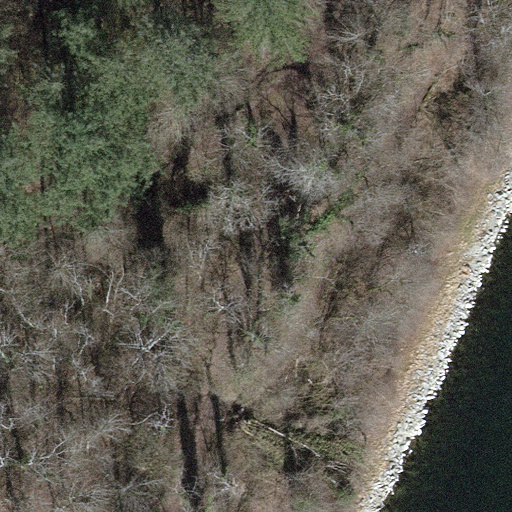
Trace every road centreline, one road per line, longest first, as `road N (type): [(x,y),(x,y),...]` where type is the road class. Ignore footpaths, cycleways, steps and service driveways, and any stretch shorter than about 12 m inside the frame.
road 1 (track): [(306,55),(186,477)]
road 2 (track): [(0,229),(77,208),(195,140),(306,55)]
